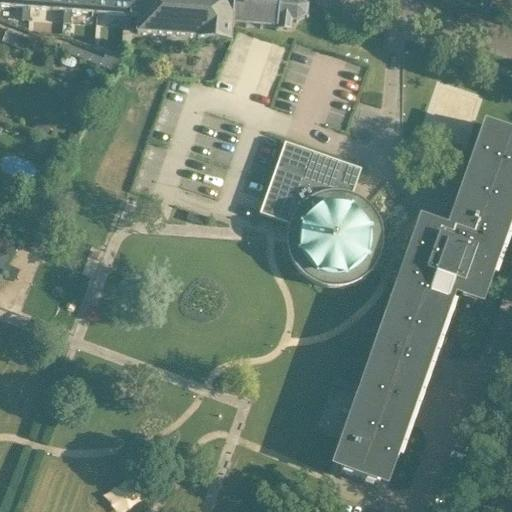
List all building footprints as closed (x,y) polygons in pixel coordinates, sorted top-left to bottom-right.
[(0,0),(0,8),(130,18),(131,0),(0,0)] [(131,0),(130,18),(138,19),(137,35),(197,40),(197,41),(230,43),(232,28),(229,28),(231,0),(131,0)] [(231,0),(229,28),(232,28),(233,28),(233,26),(245,27),(245,29),(247,29),(259,30),(262,31),(262,29),(274,30),(274,32),(290,33),(291,23),(295,23),(295,25),(297,24),(297,22),(304,19),(306,20),(307,18),(306,16),(307,8),(308,7),(307,5),(305,6),(299,2),(298,0),(296,0),(297,1),(293,0),(292,0),(231,0)] [(446,0),(487,14),(492,0),(446,0)] [(7,33),(3,43),(14,47),(18,37),(7,33)] [(60,44),(58,51),(116,74),(120,62),(104,56),(103,60),(60,44)] [(183,95),(182,83),(168,85),(169,97),(183,95)] [(84,101),(92,105),(95,98),(101,101),(104,94),(90,88),(84,101)] [(39,118),(34,130),(47,135),(52,123),(39,118)] [(345,443),(337,467),(341,468),(340,473),(378,486),(380,482),(384,483),(393,460),(406,422),(430,355),(438,358),(439,356),(459,302),(464,288),(479,294),(477,301),(479,302),(488,278),(511,209),(511,139),(491,132),(487,130),(478,154),(472,173),(470,177),(453,226),(447,242),(440,240),(439,240),(422,233),(416,250),(409,247),(396,285),(361,382),(340,441),(345,443)] [(70,135),(67,143),(76,147),(79,138),(70,135)] [(59,144),(56,151),(58,159),(66,162),(72,149),(59,144)] [(265,202),(260,217),(283,225),(289,227),(288,230),(287,236),(286,243),(286,244),(287,249),(288,255),(290,259),(291,264),(294,267),(296,271),(299,274),(302,278),(306,280),(309,283),(313,285),(316,286),(320,288),(323,289),(327,289),(331,290),(335,290),(338,290),(342,289),(346,289),(349,288),(353,286),(356,285),(360,283),(363,281),(366,278),(369,275),(371,273),(372,271),(373,269),(375,267),(376,265),(377,263),(378,260),(379,258),(380,256),(380,253),(381,251),(381,248),(381,246),(381,244),(381,241),(381,239),(381,236),(381,234),(380,231),(380,229),(379,226),(378,224),(377,222),(376,220),(375,217),(374,215),(372,213),(371,211),(369,209),(368,207),(367,206),(365,204),(363,203),(361,201),(359,200),(357,199),(355,197),(353,196),(352,196),(356,183),(357,182),(360,172),(285,146),(265,202)]
